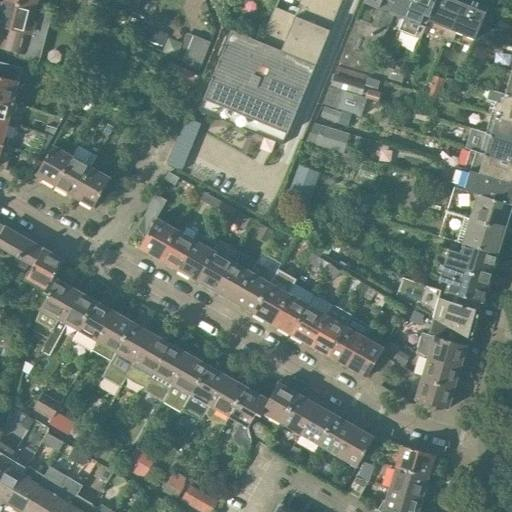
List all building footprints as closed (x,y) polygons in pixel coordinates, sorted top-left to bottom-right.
[(2,0),(3,1),(36,9),(38,0),(2,0)] [(123,0),(122,6),(136,13),(139,0),(123,0)] [(232,30),(199,110),(283,144),(342,0),(277,0),(261,42),(232,30)] [(379,27),(390,0),(365,0),(364,2),(378,8),(372,24),(379,27)] [(390,0),(379,27),(375,38),(380,40),(385,42),(389,31),(395,15),(406,19),(413,0),(390,0)] [(425,27),(429,20),(436,0),(413,0),(406,19),(402,30),(421,38),(425,27)] [(464,0),(436,0),(429,20),(447,27),(443,35),(449,38),(464,0)] [(469,0),(464,0),(449,38),(454,40),(458,31),(475,38),(488,7),(469,0)] [(3,1),(0,11),(0,24),(5,26),(2,39),(0,47),(18,51),(17,54),(39,60),(51,13),(36,9),(3,1)] [(200,5),(204,16),(210,13),(206,3),(200,5)] [(358,18),(341,61),(342,64),(380,76),(386,62),(373,58),(380,40),(375,38),(379,27),(372,24),(358,18)] [(168,34),(147,26),(143,37),(164,45),(168,34)] [(208,39),(189,31),(178,58),(197,66),(208,39)] [(475,40),(484,44),(487,38),(477,34),(475,40)] [(163,51),(177,56),(183,42),(169,36),(163,51)] [(0,99),(19,104),(21,95),(17,94),(20,82),(19,81),(22,67),(0,61),(0,99)] [(190,82),(195,72),(173,61),(168,71),(190,82)] [(378,89),(382,79),(339,66),(331,85),(364,96),(367,85),(378,89)] [(391,68),(390,73),(387,79),(403,83),(407,73),(391,68)] [(366,96),(364,96),(331,85),(323,103),(361,115),(367,96),(366,96)] [(440,97),(442,89),(429,85),(426,93),(440,97)] [(381,92),(369,88),(366,96),(367,96),(378,100),(381,92)] [(489,89),(486,99),(492,101),(488,112),(494,113),(511,118),(511,95),(506,93),(489,89)] [(61,93),(58,107),(70,110),(74,96),(61,93)] [(17,112),(19,104),(0,99),(0,122),(10,125),(13,111),(17,112)] [(342,111),(324,106),(321,117),(339,122),(342,111)] [(382,121),(394,125),(397,115),(385,111),(382,121)] [(511,118),(494,113),(488,133),(511,140),(511,118)] [(186,118),(167,163),(182,171),(200,125),(186,118)] [(0,144),(9,147),(11,139),(6,137),(10,125),(0,122),(0,144)] [(108,123),(102,133),(108,137),(114,126),(108,123)] [(351,134),(315,123),(307,140),(345,152),(351,134)] [(54,134),(58,128),(46,125),(45,132),(54,134)] [(466,147),(472,149),(511,161),(511,140),(488,133),(471,128),(466,147)] [(42,155),(53,136),(39,133),(34,153),(42,155)] [(12,148),(9,147),(0,144),(0,168),(7,170),(12,148)] [(73,156),(54,145),(37,175),(56,186),(73,156)] [(79,146),(73,156),(56,186),(75,196),(91,167),(97,157),(79,146)] [(511,182),(511,161),(472,149),(466,168),(511,182)] [(268,210),(276,194),(213,161),(205,177),(268,210)] [(299,164),(289,193),(299,197),(310,201),(313,190),(303,187),(310,168),(299,164)] [(454,186),(511,204),(511,202),(511,182),(466,168),(460,166),(454,186)] [(110,178),(91,167),(75,196),(94,207),(110,178)] [(175,185),(180,177),(169,172),(165,179),(175,185)] [(450,198),(439,236),(465,244),(479,248),(497,254),(498,251),(501,249),(502,244),(500,241),(501,239),(506,240),(509,234),(510,231),(511,228),(511,221),(507,219),(508,217),(511,215),(511,210),(511,209),(511,207),(511,204),(454,186),(450,198)] [(194,196),(214,207),(218,199),(199,188),(194,196)] [(140,248),(159,258),(176,229),(157,218),(164,206),(156,194),(138,227),(149,233),(140,248)] [(230,221),(236,210),(218,199),(214,207),(217,209),(215,212),(230,221)] [(249,233),(255,222),(247,217),(241,228),(249,233)] [(317,231),(327,235),(331,225),(321,221),(317,231)] [(0,246),(17,256),(23,259),(30,263),(34,265),(44,248),(4,226),(0,233),(0,246)] [(275,232),(268,227),(261,239),(268,244),(275,232)] [(159,258),(178,269),(195,240),(176,229),(159,258)] [(198,234),(195,240),(178,269),(197,280),(217,244),(198,234)] [(343,244),(332,238),(323,253),(329,256),(332,250),(338,253),(343,244)] [(217,244),(197,280),(216,291),(239,251),(219,240),(217,244)] [(497,254),(479,248),(465,244),(462,252),(441,246),(436,261),(489,277),(494,264),(496,265),(499,257),(496,256),(497,254)] [(29,274),(28,276),(48,288),(54,277),(64,259),(44,248),(34,265),(29,274)] [(216,291),(235,301),(258,261),(239,251),(216,291)] [(308,262),(318,268),(323,259),(313,253),(308,262)] [(23,259),(17,256),(12,264),(26,272),(30,263),(23,259)] [(258,261),(235,301),(254,312),(277,273),(258,261)] [(453,284),(450,292),(481,302),(482,302),(483,300),(485,300),(488,292),(485,291),(489,277),(436,261),(431,277),(453,284)] [(340,271),(331,264),(325,275),(333,280),(340,271)] [(277,273),(254,312),(273,323),(290,294),(298,281),(279,270),(277,273)] [(54,277),(48,288),(45,292),(49,294),(41,308),(36,321),(53,331),(76,290),(57,279),(54,277)] [(467,336),(471,338),(480,309),(479,309),(481,302),(450,292),(402,277),(397,296),(434,317),(467,336)] [(368,286),(360,282),(354,293),(361,298),(368,286)] [(7,286),(3,293),(14,299),(18,293),(7,286)] [(79,330),(95,301),(76,290),(53,331),(43,348),(41,352),(50,357),(69,324),(79,330)] [(308,304),(290,294),(273,323),(292,334),(308,304)] [(114,311),(95,301),(79,330),(97,340),(114,311)] [(310,344),(327,315),(308,304),(292,334),(310,344)] [(333,305),(327,315),(310,344),(329,355),(346,325),(351,315),(333,305)] [(92,349),(111,360),(133,322),(114,311),(97,340),(92,349)] [(329,355),(348,366),(364,336),(370,326),(351,315),(346,325),(329,355)] [(417,350),(428,357),(461,366),(462,364),(464,364),(466,356),(465,353),(467,345),(465,344),(467,336),(434,317),(429,334),(422,332),(417,350)] [(111,360),(102,375),(120,386),(125,379),(135,361),(151,332),(133,322),(111,360)] [(171,344),(151,332),(125,379),(144,390),(154,372),(171,344)] [(367,377),(384,347),(364,336),(348,366),(367,377)] [(395,361),(402,348),(392,342),(384,355),(395,361)] [(173,383),(189,354),(171,344),(154,372),(144,390),(163,401),(173,383)] [(4,355),(17,358),(19,349),(7,346),(4,355)] [(192,394),(209,365),(189,354),(173,383),(163,401),(182,412),(186,405),(192,394)] [(371,379),(382,385),(395,361),(384,355),(371,379)] [(461,366),(428,357),(422,379),(455,388),(457,380),(460,378),(462,371),(460,369),(461,366)] [(227,375),(209,365),(192,394),(186,405),(204,416),(207,411),(227,375)] [(226,422),(230,415),(246,386),(227,375),(207,411),(210,417),(219,421),(226,422)] [(455,388),(422,379),(416,399),(449,408),(451,400),(454,399),(456,392),(455,389),(455,388)] [(269,399),(246,386),(230,415),(243,422),(236,434),(236,438),(238,441),(240,443),(247,447),(253,437),(250,427),(258,413),(261,415),(263,411),(282,422),(298,393),(279,382),(269,399)] [(43,393),(35,408),(52,418),(61,403),(43,393)] [(298,393),(282,422),(300,432),(316,403),(298,393)] [(335,414),(316,403),(300,432),(319,443),(335,414)] [(68,433),(75,421),(57,412),(51,423),(68,433)] [(354,425),(335,414),(319,443),(338,454),(354,425)] [(27,416),(21,425),(28,430),(34,420),(27,416)] [(87,443),(94,429),(77,420),(70,433),(87,443)] [(256,423),(254,427),(257,437),(262,439),(268,429),(256,423)] [(338,454),(357,465),(373,436),(354,425),(338,454)] [(43,442),(50,447),(56,437),(49,433),(45,439),(43,442)] [(280,442),(273,438),(268,446),(275,450),(280,442)] [(389,442),(377,438),(372,447),(383,452),(389,442)] [(0,478),(13,457),(18,449),(1,439),(0,439),(0,478)] [(93,453),(104,459),(111,447),(100,440),(93,453)] [(18,449),(13,457),(0,478),(0,498),(7,503),(29,466),(37,453),(21,443),(18,449)] [(293,445),(287,457),(295,461),(301,450),(293,445)] [(403,445),(397,466),(429,475),(432,473),(434,466),(432,464),(435,455),(403,445)] [(68,457),(75,462),(81,452),(74,448),(68,457)] [(105,459),(116,465),(121,456),(110,450),(105,459)] [(89,457),(81,452),(75,462),(83,466),(89,457)] [(369,480),(374,465),(364,461),(359,477),(369,480)] [(324,463),(319,471),(326,475),(331,467),(324,463)] [(45,476),(23,511),(45,511),(68,475),(52,465),(45,476)] [(7,503),(22,511),(23,511),(45,476),(29,466),(7,503)] [(105,466),(100,475),(109,480),(115,471),(105,466)] [(397,466),(390,487),(422,497),(423,496),(426,494),(428,487),(426,484),(429,475),(397,466)] [(150,467),(144,477),(158,485),(164,474),(150,467)] [(175,472),(165,489),(178,497),(188,480),(175,472)] [(45,511),(68,511),(78,496),(85,485),(68,475),(45,511)] [(208,511),(212,511),(219,499),(192,484),(184,498),(208,511)] [(422,498),(422,497),(390,487),(386,501),(383,500),(378,510),(381,511),(418,511),(419,510),(421,508),(423,501),(422,498)] [(143,498),(146,493),(139,489),(136,494),(143,498)] [(90,511),(95,506),(78,496),(68,511),(90,511)] [(160,511),(167,502),(158,497),(152,505),(160,511)] [(298,511),(282,502),(276,511),(298,511)] [(90,511),(112,511),(114,511),(102,503),(99,508),(95,506),(90,511)]
